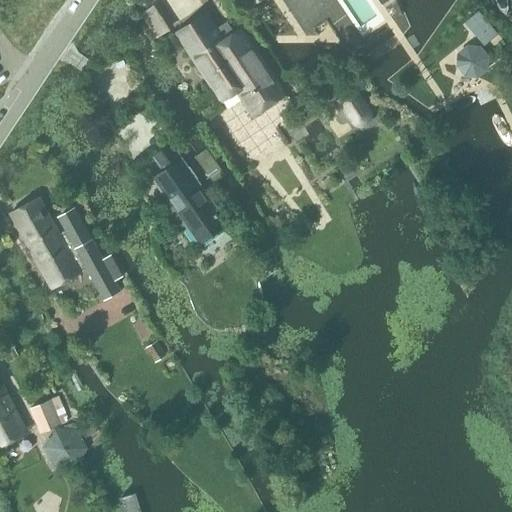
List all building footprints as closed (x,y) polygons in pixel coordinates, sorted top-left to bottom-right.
[(158,2),(141,14),(157,39),(174,27),(158,2)] [(225,38),(208,13),(177,35),(206,77),(208,75),(211,79),(209,81),(223,103),(237,94),(253,118),(288,94),(242,27),(225,38)] [(355,84),(335,98),(352,124),(356,127),(359,128),(363,128),(367,126),(370,124),(372,121),(373,117),(372,113),(355,84)] [(228,226),(222,217),(172,146),(157,157),(166,170),(156,178),(176,208),(172,211),(184,227),(185,225),(199,246),(228,226)] [(106,300),(122,291),(115,280),(123,275),(117,265),(112,255),(105,259),(75,207),(59,216),(69,234),(63,238),(40,197),(11,214),(54,289),(88,269),(106,300)] [(167,355),(157,341),(146,348),(156,362),(167,355)] [(19,356),(14,348),(3,354),(7,363),(19,356)] [(6,395),(0,382),(0,447),(29,432),(9,393),(6,395)] [(59,396),(30,409),(41,433),(68,421),(67,419),(68,416),(59,396)] [(44,450),(53,466),(76,467),(86,451),(78,431),(55,431),(44,450)] [(144,511),(140,493),(119,497),(121,511),(144,511)]
